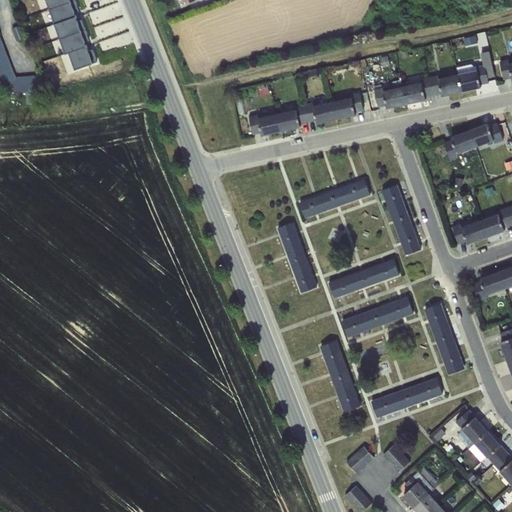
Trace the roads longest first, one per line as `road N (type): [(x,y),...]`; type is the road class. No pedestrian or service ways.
road 1 (secondary): [(334,511),(194,170)]
road 2 (track): [(511,18),(227,79)]
road 3 (residential): [(194,170),(396,125)]
road 4 (secondary): [(194,170),(129,0)]
road 5 (residential): [(511,419),(490,386),(449,272)]
road 6 (residential): [(449,272),(396,125)]
